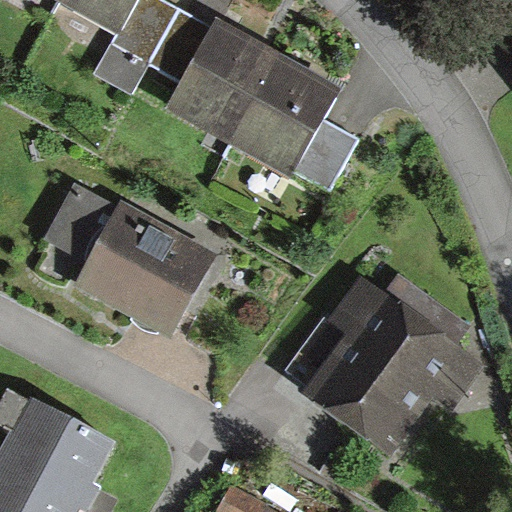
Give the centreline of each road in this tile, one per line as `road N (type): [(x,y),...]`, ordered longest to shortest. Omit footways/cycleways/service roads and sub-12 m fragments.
road 1 (residential): [(346,0),(465,148),(511,273)]
road 2 (residential): [(165,511),(179,489),(186,442),(153,406),(0,325)]
